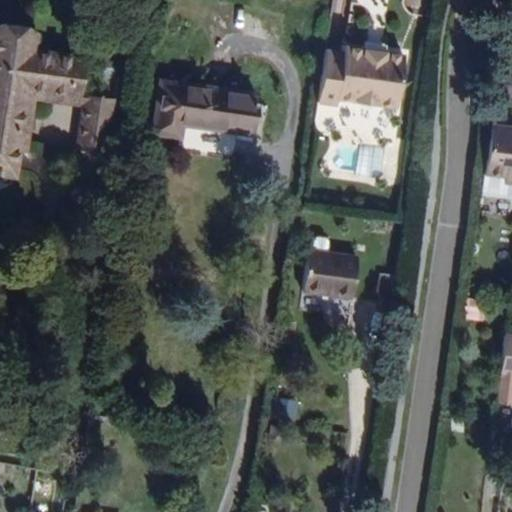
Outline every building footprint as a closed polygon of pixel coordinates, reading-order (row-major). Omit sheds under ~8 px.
[(0,51),(14,53),(15,54),(16,48),(42,51),(45,32),(35,23),(13,19),(0,22),(0,51)] [(361,40),(360,48),(383,52),(384,43),(361,40)] [(340,52),(323,49),(316,100),(333,103),(335,96),(353,100),(357,105),(368,107),(373,103),(393,106),(401,54),(383,52),(360,48),(341,45),(340,52)] [(14,53),(1,152),(11,154),(20,98),(40,101),(41,91),(74,97),(80,58),(42,51),(16,48),(15,54),(14,53)] [(0,151),(1,152),(14,53),(0,51),(0,151)] [(511,53),(500,52),(496,77),(510,80),(508,93),(511,94),(511,53)] [(510,80),(496,77),(494,91),(500,92),(508,93),(510,80)] [(157,79),(150,132),(178,136),(181,124),(249,134),(255,93),(157,79)] [(41,91),(40,101),(72,106),(74,97),(41,91)] [(494,91),(492,107),(498,108),(500,92),(494,91)] [(1,152),(0,151),(0,176),(19,179),(23,160),(35,152),(40,101),(20,98),(11,154),(1,152)] [(73,162),(75,162),(82,107),(81,107),(73,162)] [(82,107),(75,162),(100,165),(108,111),(82,107)] [(510,121),(490,119),(483,167),(480,187),(511,190),(511,114),(510,121)] [(339,296),(345,255),(306,250),(300,290),(339,296)] [(355,257),(345,255),(339,296),(349,298),(355,257)] [(511,332),(502,332),(497,375),(511,376),(511,332)] [(511,376),(497,375),(494,400),(510,401),(511,382),(511,376)]
